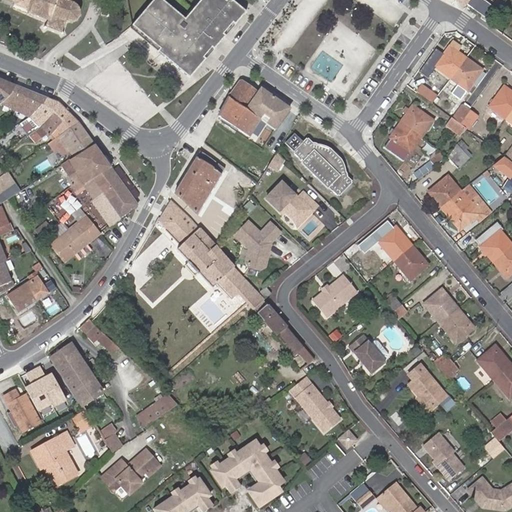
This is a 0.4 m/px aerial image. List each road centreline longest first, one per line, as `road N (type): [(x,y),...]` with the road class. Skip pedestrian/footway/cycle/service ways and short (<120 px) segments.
road 1 (residential): [(397,191),(294,279),(284,303),(358,407),(449,511)]
road 2 (secondary): [(2,363),(69,318),(112,271),(160,185),(158,142)]
road 3 (secondary): [(0,59),(67,88),(130,135),(158,142)]
road 4 (residential): [(511,328),(397,191)]
road 5 (residential): [(351,134),(441,9)]
road 6 (residential): [(238,53),(351,134)]
road 7 (secondary): [(238,53),(178,129),(158,142)]
